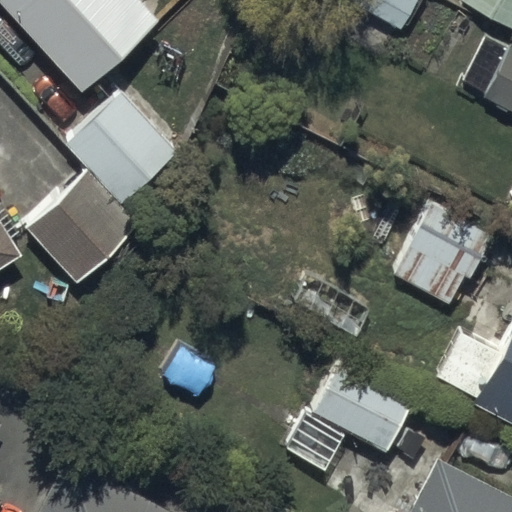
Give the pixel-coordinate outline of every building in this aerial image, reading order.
[(149,5),(143,0),(9,0),(74,72),(149,5)] [(404,11),(386,0),(345,0),(339,10),(386,40),(404,11)] [(511,0),(475,0),(511,19),(511,0)] [(511,41),(505,38),(482,84),(511,98),(511,41)] [(178,140),(116,78),(66,128),(127,190),(178,140)] [(132,212),(81,160),(24,217),(74,268),(132,212)] [(486,223),(425,193),(389,265),(451,295),(486,223)] [(0,248),(14,240),(0,217),(0,248)] [(369,299),(306,265),(291,293),(354,327),(369,299)] [(511,303),(469,386),(511,408),(511,303)] [(486,336),(454,320),(433,363),(464,379),(486,336)] [(405,392),(333,354),(308,401),(381,439),(405,392)] [(511,511),(511,481),(434,441),(397,511),(511,511)] [(192,511),(63,442),(25,511),(192,511)]
